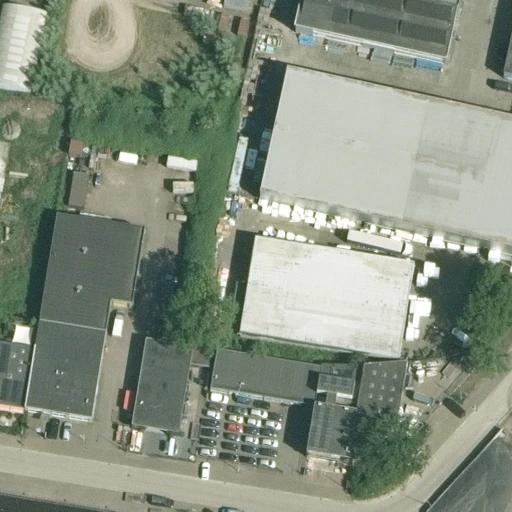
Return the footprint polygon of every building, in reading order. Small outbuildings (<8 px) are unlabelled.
[(303,0),(296,33),(445,66),(456,15),(458,0),(303,0)] [(0,23),(0,91),(29,98),(45,19),(3,11),(0,23)] [(511,257),(511,125),(287,76),(259,202),(511,257)] [(83,147),(71,144),(69,156),(80,159),(83,147)] [(62,209),(85,212),(90,178),(67,175),(62,209)] [(92,423),(106,336),(111,305),(133,309),(145,232),(57,218),(35,350),(25,412),(92,423)] [(256,243),(240,338),(398,364),(414,269),(256,243)] [(146,343),(132,430),(179,438),(191,367),(210,370),(213,354),(146,343)] [(0,408),(25,412),(35,350),(0,344),(0,408)] [(247,399),(315,410),(322,371),(217,353),(210,393),(247,399)] [(365,371),(356,422),(397,429),(408,368),(365,371)] [(356,422),(365,371),(322,369),(322,371),(315,410),(307,458),(349,465),(356,422)]
